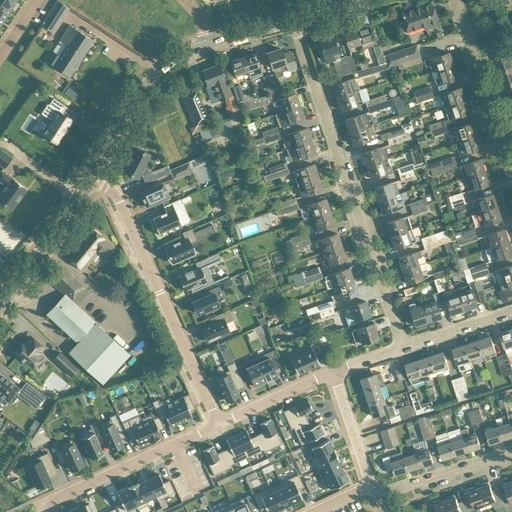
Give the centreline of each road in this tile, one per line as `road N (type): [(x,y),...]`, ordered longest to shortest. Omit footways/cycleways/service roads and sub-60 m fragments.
road 1 (residential): [(403,346),(295,20)]
road 2 (residential): [(90,178),(119,202),(219,424)]
road 3 (residential): [(47,511),(56,499),(219,424)]
road 4 (tertiary): [(90,178),(144,86),(207,44)]
road 5 (residential): [(511,169),(454,0)]
road 6 (tertiary): [(0,305),(90,178)]
road 7 (residential): [(378,495),(511,451)]
road 8 (residential): [(219,424),(334,370)]
road 9 (residential): [(334,370),(372,486)]
